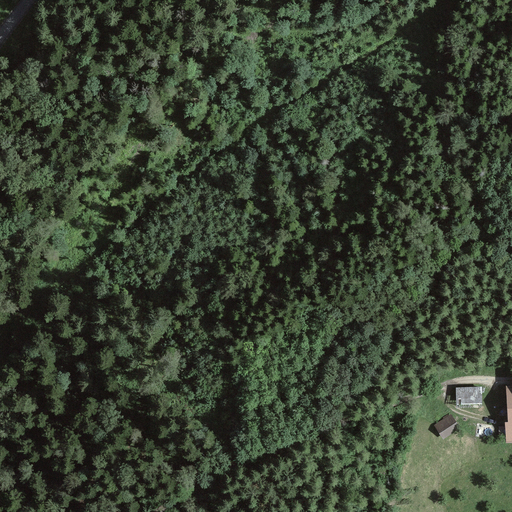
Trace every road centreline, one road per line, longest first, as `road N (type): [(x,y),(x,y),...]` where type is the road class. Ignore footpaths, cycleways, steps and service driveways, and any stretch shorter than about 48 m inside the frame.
road 1 (track): [(0,322),(43,304),(98,264),(244,130),(454,0)]
road 2 (track): [(511,379),(449,382),(310,422),(162,511)]
